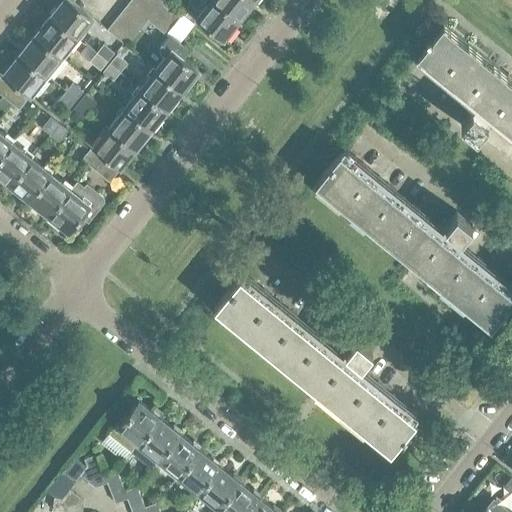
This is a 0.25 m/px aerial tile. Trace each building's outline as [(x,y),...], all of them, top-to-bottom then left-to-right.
[(72,0),(61,0),(50,14),(76,35),(76,36),(84,42),(91,33),(83,27),(92,15),(72,0)] [(130,0),(123,9),(143,24),(148,18),(150,16),(130,0)] [(148,0),(130,0),(150,16),(156,9),(157,7),(148,0)] [(163,0),(162,0),(157,7),(156,9),(173,23),(180,14),(163,0)] [(239,18),(217,0),(210,0),(197,16),(223,38),(239,18)] [(253,0),(217,0),(239,18),(253,0)] [(123,9),(115,18),(135,34),(143,24),(123,9)] [(156,9),(150,16),(148,18),(165,32),(173,23),(156,9)] [(76,35),(50,14),(34,34),(61,55),(76,36),(76,35)] [(135,34),(115,18),(108,28),(127,44),(135,34)] [(430,69),(459,33),(444,21),(432,36),(430,35),(427,38),(430,40),(418,53),(420,54),(417,58),(430,69)] [(475,46),(459,33),(430,69),(446,82),(475,46)] [(34,34),(19,53),(45,74),(61,55),(34,34)] [(156,68),(182,89),(182,88),(187,89),(200,72),(197,70),(198,69),(182,56),(188,49),(170,34),(161,46),(161,49),(163,52),(166,55),(156,68)] [(104,44),(97,52),(107,60),(113,52),(104,44)] [(475,46),(446,82),(462,95),(491,59),(475,46)] [(107,60),(97,52),(91,60),(100,68),(107,60)] [(45,74),(19,53),(3,73),(29,94),(45,74)] [(110,63),(120,70),(126,62),(117,55),(110,63)] [(491,59),(462,95),(476,106),(462,123),(464,125),(507,72),(491,59)] [(120,70),(110,63),(104,70),(113,78),(120,70)] [(182,89),(156,68),(141,87),(167,108),(182,89)] [(507,72),(464,125),(477,135),(490,118),(494,121),(511,98),(511,74),(509,72),(508,73),(507,72)] [(0,91),(12,101),(19,92),(0,76),(0,91)] [(65,90),(76,100),(84,90),(72,81),(65,90)] [(141,87),(125,106),(151,127),(167,108),(141,87)] [(76,100),(65,90),(58,98),(70,108),(76,100)] [(86,91),(78,101),(89,110),(97,100),(86,91)] [(26,97),(19,92),(12,101),(19,107),(26,97)] [(511,131),(511,98),(494,121),(510,134),(511,131)] [(89,110),(78,101),(71,109),(83,118),(89,110)] [(151,127),(125,106),(110,126),(136,146),(151,127)] [(50,133),(59,122),(50,115),(42,126),(50,133)] [(59,122),(50,133),(59,140),(68,129),(59,122)] [(136,146),(110,126),(94,146),(120,166),(136,146)] [(0,156),(12,142),(0,132),(0,156)] [(12,142),(0,156),(0,175),(10,183),(31,157),(12,142)] [(415,263),(414,265),(425,274),(426,272),(491,325),(502,311),(504,312),(508,308),(506,306),(511,298),(511,283),(459,240),(472,223),(457,210),(443,227),(345,147),(342,150),(341,149),(314,182),(415,263)] [(89,163),(97,154),(90,149),(83,158),(89,163)] [(97,154),(89,163),(109,179),(117,170),(97,154)] [(31,157),(10,183),(29,199),(50,173),(31,157)] [(70,188),(50,173),(29,199),(49,214),(70,188)] [(70,188),(49,214),(68,230),(81,215),(88,221),(104,200),(104,197),(86,183),(84,186),(76,180),(70,188)] [(314,388),(314,389),(320,394),(325,398),(326,397),(390,450),(402,436),(403,438),(407,434),(405,432),(416,419),(415,417),(418,413),(359,365),(373,348),(357,335),(343,352),(244,271),(241,275),(240,274),(214,306),(314,388)] [(132,451),(160,416),(140,399),(120,423),(117,421),(108,432),(132,451)] [(173,426),(160,416),(132,451),(151,467),(158,459),(180,432),(179,431),(181,429),(175,424),(173,426)] [(193,442),(180,432),(158,459),(178,475),(200,448),(199,447),(201,445),(195,440),(193,442)] [(200,448),(178,475),(198,491),(220,464),(200,448)] [(107,481),(104,473),(97,453),(85,458),(87,465),(80,473),(96,486),(107,481)] [(80,473),(87,465),(76,456),(67,466),(64,470),(75,479),(80,473)] [(233,474),(220,464),(198,491),(218,507),(240,480),(239,479),(240,477),(235,472),(233,474)] [(127,497),(125,489),(116,469),(104,473),(107,481),(115,502),(127,497)] [(74,481),(64,472),(50,489),(57,495),(62,496),(69,487),(74,481)] [(253,490),(240,480),(218,507),(223,511),(246,511),(260,496),(259,495),(260,493),(254,488),(253,490)] [(147,511),(145,506),(137,485),(125,489),(127,497),(132,511),(147,511)] [(74,511),(78,511),(81,511),(83,499),(69,487),(62,496),(55,495),(53,508),(74,511)] [(273,506),(260,496),(246,511),(279,511),(278,511),(280,509),(274,504),(273,506)] [(511,511),(511,498),(500,511),(494,511),(486,505),(480,511),(511,511)] [(160,511),(157,501),(145,506),(147,511),(160,511)]
